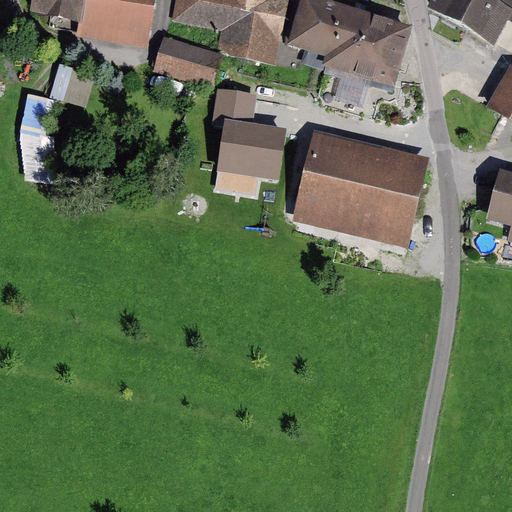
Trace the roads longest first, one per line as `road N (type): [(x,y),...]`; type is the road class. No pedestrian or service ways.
road 1 (unclassified): [(414,511),(451,316),(452,235),(415,0)]
road 2 (track): [(129,67),(257,123),(298,112)]
